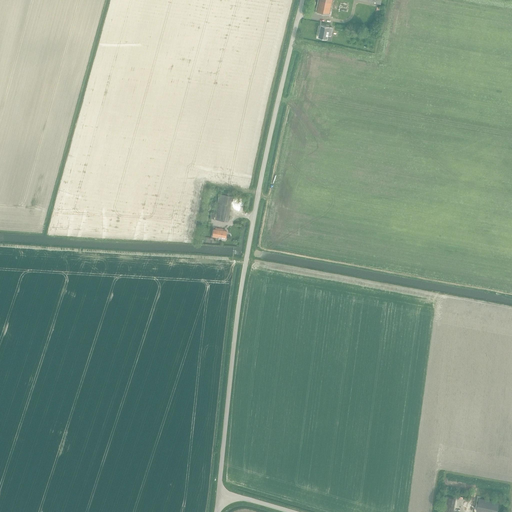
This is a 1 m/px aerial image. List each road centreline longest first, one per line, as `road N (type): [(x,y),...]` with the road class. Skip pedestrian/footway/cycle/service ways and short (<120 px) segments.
road 1 (unclassified): [(221,496),(245,267),(301,0)]
road 2 (track): [(259,192),(270,195),(260,247),(511,293)]
